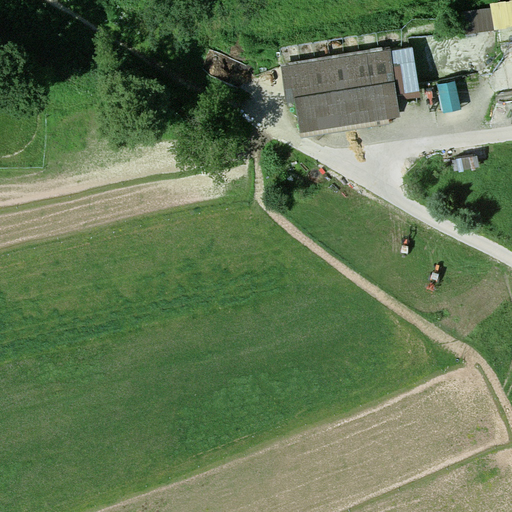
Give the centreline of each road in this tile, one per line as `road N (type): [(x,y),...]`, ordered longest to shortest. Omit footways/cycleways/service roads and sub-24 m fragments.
road 1 (track): [(45,0),(371,175)]
road 2 (track): [(511,259),(432,219),(371,175),(387,150),(511,133)]
